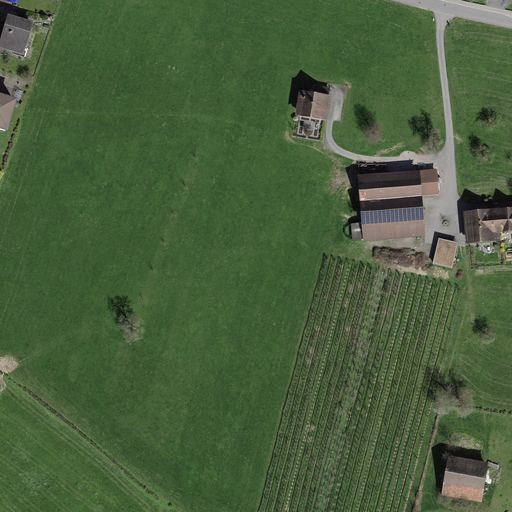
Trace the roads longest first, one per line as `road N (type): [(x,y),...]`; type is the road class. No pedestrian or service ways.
road 1 (track): [(443,6),(448,157),(461,238)]
road 2 (track): [(499,511),(508,484),(498,450),(471,433),(447,433),(434,464)]
road 3 (track): [(448,157),(352,156),(329,143),(329,120)]
